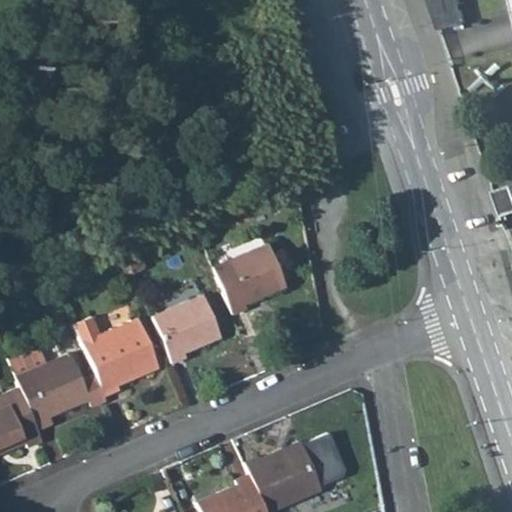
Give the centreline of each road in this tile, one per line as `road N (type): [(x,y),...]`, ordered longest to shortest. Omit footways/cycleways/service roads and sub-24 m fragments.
road 1 (residential): [(52,511),(81,478),(378,349)]
road 2 (residential): [(366,0),(469,311)]
road 3 (residential): [(378,349),(406,511)]
road 4 (residential): [(469,311),(511,441)]
